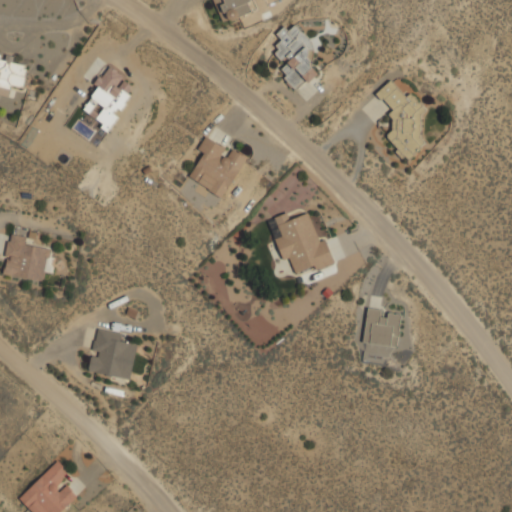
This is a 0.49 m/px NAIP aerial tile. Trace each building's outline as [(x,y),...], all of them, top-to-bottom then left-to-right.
[(254,0),(215,0),(221,13),(234,8),(237,15),(257,8),(254,0)] [(296,90),(320,70),(305,52),(314,44),(294,20),(277,34),(282,40),(273,47),(286,63),(279,69),(296,90)] [(0,93),(10,95),(12,85),(25,87),(28,63),(1,59),(2,53),(0,52),(0,93)] [(104,106),(94,120),(108,130),(120,114),(119,113),(131,96),(122,89),(129,80),(108,65),(94,84),(97,86),(90,96),(104,106)] [(427,141),(414,129),(431,112),(411,91),(407,95),(391,79),(378,92),(393,108),(387,115),(396,125),(385,136),(408,160),(427,141)] [(204,152),(190,176),(223,196),(247,156),(230,145),(228,148),(206,134),(198,148),(204,152)] [(297,275),(332,262),(314,210),(290,219),(287,211),(275,216),(282,235),(275,238),(283,259),(290,256),(297,275)] [(3,274),(44,281),(50,249),(27,245),(28,236),(10,232),(3,274)] [(398,346),(402,311),(368,307),(363,341),(398,346)] [(122,340),(123,332),(98,327),(89,370),(130,378),(137,344),(122,340)] [(71,472),(59,459),(17,496),(29,509),(25,511),(59,511),(78,495),(63,479),(71,472)]
